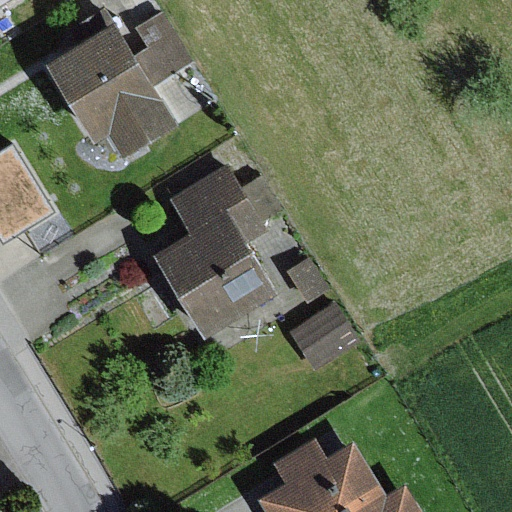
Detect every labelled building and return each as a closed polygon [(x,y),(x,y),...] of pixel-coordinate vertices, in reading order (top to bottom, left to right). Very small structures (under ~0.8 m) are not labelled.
[(151,42),(132,54),(150,85),(191,60),(161,9),(139,22),(151,42)] [(111,18),(40,60),(89,142),(105,133),(117,152),(171,120),(150,85),(132,54),(111,18)] [(12,144),(0,151),(0,240),(1,243),(53,212),(12,144)] [(154,256),(203,333),(272,289),(221,209),(243,194),(222,161),(165,197),(189,234),(154,256)] [(308,257),(287,270),(306,302),(328,289),(308,257)] [(332,303),(289,331),(314,369),(357,341),(332,303)] [(271,461),(283,482),(325,457),(313,437),(271,461)] [(283,482),(256,499),(264,511),(417,511),(400,484),(380,496),(348,443),(325,457),(283,482)]
